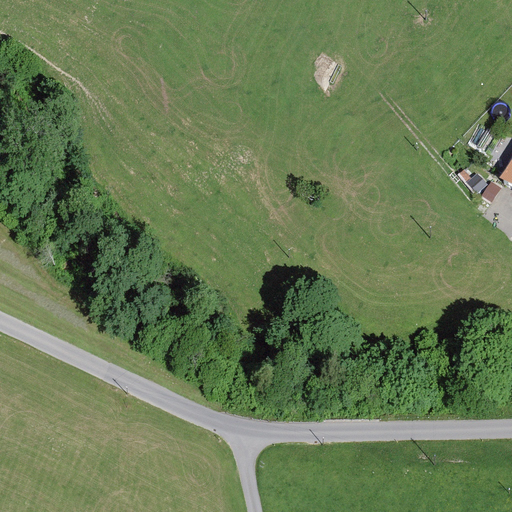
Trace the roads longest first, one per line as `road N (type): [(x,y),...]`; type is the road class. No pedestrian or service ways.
road 1 (unclassified): [(511,428),(243,432),(0,323)]
road 2 (track): [(487,212),(382,92)]
